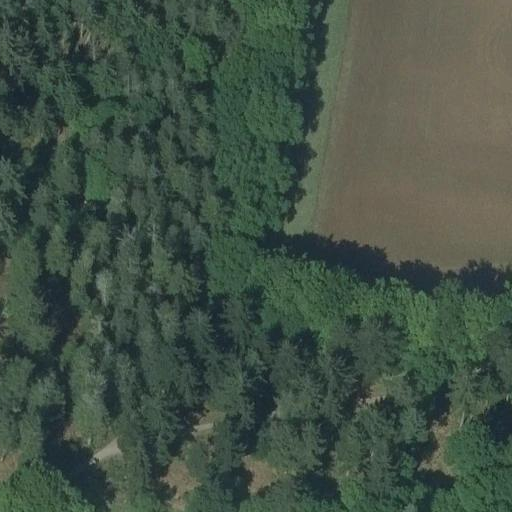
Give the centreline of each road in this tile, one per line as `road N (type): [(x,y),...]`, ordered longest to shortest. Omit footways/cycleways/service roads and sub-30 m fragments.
road 1 (track): [(112,453),(247,285),(311,0)]
road 2 (track): [(229,306),(310,344),(407,366),(511,364)]
